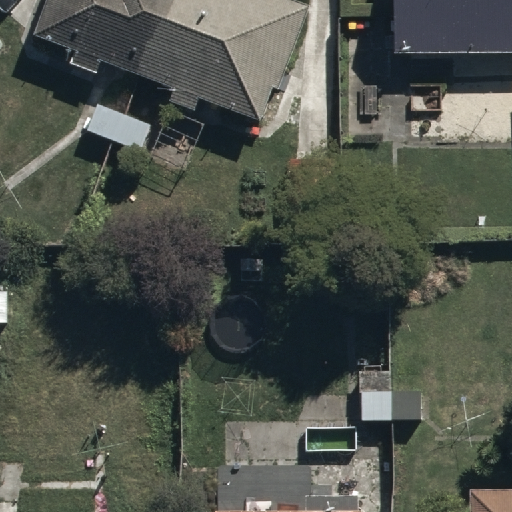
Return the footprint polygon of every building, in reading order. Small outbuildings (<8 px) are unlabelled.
[(50,0),(38,35),(73,47),(68,60),(102,72),(106,61),(171,83),(166,95),(199,106),(202,97),(260,117),(300,0),(50,0)] [(511,0),(395,0),(395,51),(511,50),(511,0)] [(362,418),(422,417),(421,388),(392,387),(392,367),(359,367),(359,390),(362,390),(362,418)] [(511,511),(511,484),(472,485),(472,511),(511,511)] [(361,511),(362,493),(306,493),(306,505),(215,505),(215,511),(361,511)]
